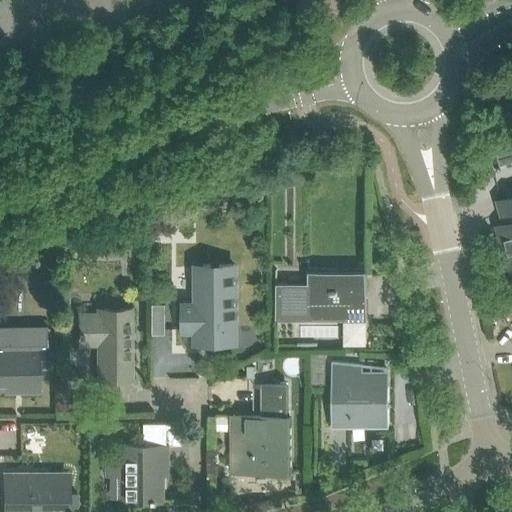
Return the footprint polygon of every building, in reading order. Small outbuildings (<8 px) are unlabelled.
[(511,196),(498,201),(504,224),(497,226),(502,244),(504,243),(511,269),(511,268),(511,196)] [(196,303),(183,303),(183,329),(197,329),(197,342),(208,342),(235,342),(235,264),(196,264),(196,303)] [(366,270),(308,269),(308,283),(276,283),(276,320),(366,320),(366,270)] [(165,304),(150,304),(151,333),(165,333),(165,304)] [(98,313),(79,313),(79,344),(98,344),(98,378),(132,378),(132,358),(132,309),(98,309),(98,313)] [(38,367),(50,366),(50,347),(47,347),(46,323),(0,324),(0,382),(6,383),(6,391),(38,391),(38,367)] [(325,351),(311,352),(311,383),(325,383),(325,351)] [(362,364),(332,361),(332,371),(332,426),(369,426),(369,427),(378,427),(378,426),(388,426),(388,386),(362,386),(362,370),(362,368),(362,364)] [(288,416),(288,384),(262,384),(261,419),(234,420),(234,466),(270,466),(270,471),(290,471),(290,451),(290,415),(288,416)] [(121,464),(106,464),(106,475),(110,475),(121,475),(121,484),(119,484),(119,497),(119,499),(121,498),(121,500),(149,500),(149,501),(153,501),(153,500),(161,500),(161,475),(161,460),(166,460),(166,444),(180,444),(180,422),(144,422),(144,442),(144,444),(121,444),(121,464)] [(38,485),(38,473),(4,473),(4,511),(68,511),(68,485),(38,485)]
